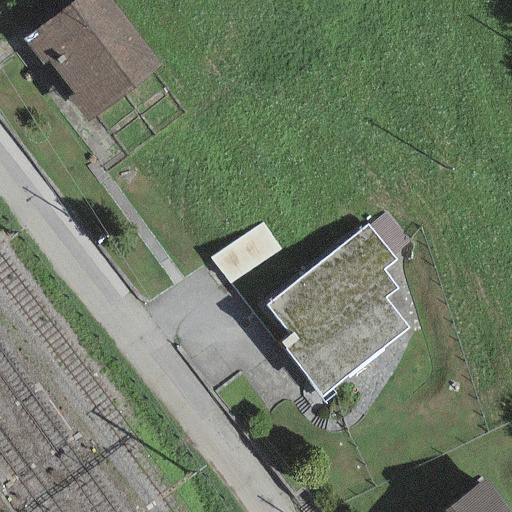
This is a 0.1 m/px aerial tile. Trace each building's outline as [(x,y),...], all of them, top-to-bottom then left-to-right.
[(108,0),(74,0),(22,40),(87,123),(160,65),(108,0)] [(366,227),(392,257),(410,241),(384,211),(366,227)] [(262,223),(210,258),(228,286),(281,251),(262,223)] [(321,399),(407,329),(384,298),(396,289),(383,270),(395,261),(392,257),(366,227),(366,226),(267,306),(289,336),(279,344),(321,399)] [(508,511),(484,481),(444,511),(508,511)]
